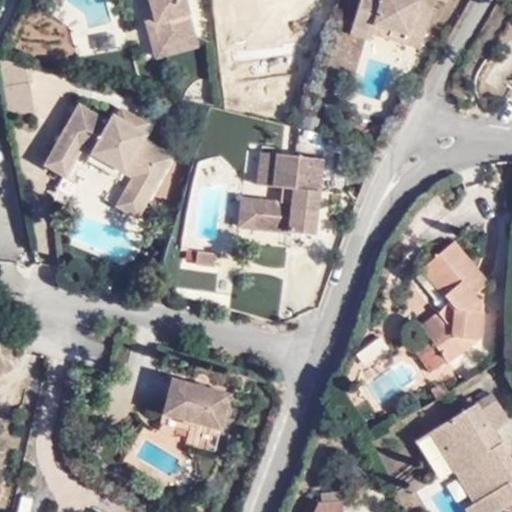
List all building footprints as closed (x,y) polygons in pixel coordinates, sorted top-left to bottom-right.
[(212,50),(195,0),(148,0),(154,14),(149,16),(167,65),(212,50)] [(252,40),(299,38),(297,0),(278,0),(264,1),(264,0),(234,0),(235,21),(251,22),(252,40)] [(422,0),(422,1),(420,0),(374,0),(373,3),(368,0),(355,40),(378,47),(380,41),(384,30),(412,41),(417,31),(432,36),(444,5),(452,8),(454,0),(422,0)] [(380,41),(426,55),(432,36),(417,31),(412,41),(384,30),(380,41)] [(4,92),(8,120),(35,116),(30,87),(4,92)] [(142,135),(124,124),(115,119),(110,125),(80,107),(52,156),(77,169),(81,163),(93,169),(97,162),(131,181),(128,187),(123,196),(150,211),(176,162),(148,146),(150,139),(142,135)] [(129,115),(124,124),(142,135),(148,124),(129,115)] [(45,169),(69,182),(77,169),(52,156),(45,169)] [(321,240),(323,213),(316,213),(317,196),(325,195),(328,164),(267,156),(263,190),(286,192),(284,205),(263,203),(260,233),(321,240)] [(97,162),(93,169),(128,187),(131,181),(97,162)] [(316,213),(323,213),(325,195),(317,196),(316,213)] [(117,210),(142,224),(150,211),(123,196),(117,210)] [(247,201),(243,232),(260,233),(263,203),(247,201)] [(435,335),(437,338),(450,358),(484,336),(487,307),(482,306),(484,298),(479,292),(493,279),(459,239),(428,264),(454,301),(443,308),(453,324),(435,335)] [(195,269),(180,268),(179,287),(214,289),(216,254),(196,252),(195,269)] [(453,324),(443,308),(426,321),(435,335),(453,324)] [(435,369),(450,358),(437,338),(421,348),(435,369)] [(162,418),(223,434),(232,397),(171,383),(162,418)] [(442,453),(447,451),(457,468),(464,463),(483,495),(476,501),(483,511),(497,511),(511,503),(511,453),(497,429),(511,419),(511,417),(496,391),(430,432),(442,453)] [(464,463),(457,468),(476,501),(483,495),(464,463)] [(15,511),(31,511),(34,499),(20,495),(15,511)] [(344,511),(343,499),(320,500),(313,511),(344,511)] [(466,506),(470,511),(483,511),(476,501),(466,506)]
